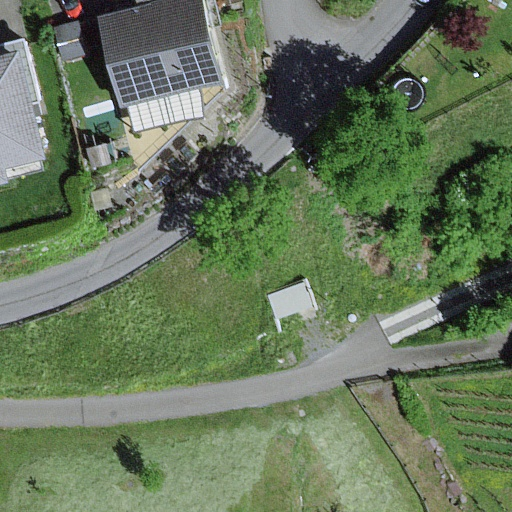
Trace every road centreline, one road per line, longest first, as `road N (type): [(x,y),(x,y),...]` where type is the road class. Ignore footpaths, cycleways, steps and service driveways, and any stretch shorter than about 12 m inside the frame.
road 1 (tertiary): [(326,83),(189,214),(102,269),(0,301)]
road 2 (track): [(511,270),(373,346)]
